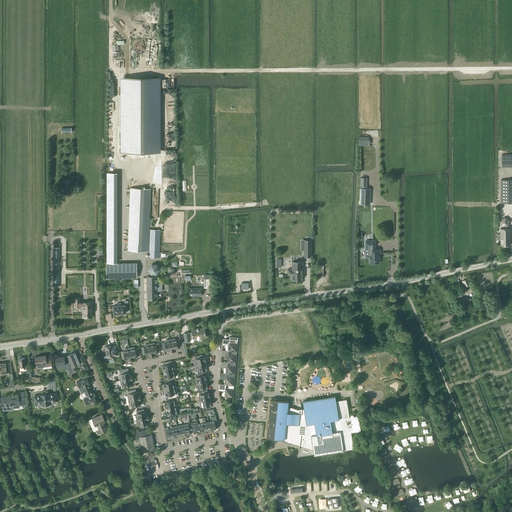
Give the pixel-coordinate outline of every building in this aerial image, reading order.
[(155,77),(125,77),(125,132),(120,132),(120,153),(156,153),(155,77)] [(511,166),(511,154),(502,155),(502,167),(511,166)] [(370,189),(365,189),(365,186),(366,186),(367,178),(360,178),(360,189),(360,204),(370,204),(370,189)] [(501,204),(511,203),(511,179),(501,180),(501,204)] [(128,250),(148,251),(150,189),(130,188),(129,211),(128,249),(128,250)] [(508,226),(510,221),(505,217),(500,221),(502,226),(508,226)] [(500,234),(496,234),(496,240),(500,240),(501,246),(510,246),(509,228),(500,229),(500,234)] [(159,258),(160,230),(150,229),(149,257),(159,258)] [(375,250),(374,248),(374,241),(366,241),(366,257),(370,257),(370,263),(373,263),(373,264),(374,264),(375,264),(376,264),(376,263),(379,263),(379,255),(379,254),(380,253),(380,250),(375,250)] [(292,275),(292,280),(302,280),(302,262),(292,262),(292,269),(288,269),(288,275),(292,275)] [(107,263),(106,263),(107,278),(137,278),(136,263),(117,263),(114,263),(108,263),(107,263)] [(157,274),(159,269),(157,264),(151,264),(148,269),(151,274),(157,274)] [(157,276),(147,277),(147,299),(157,299),(157,291),(161,291),(162,291),(162,283),(157,283),(157,276)] [(470,285),(468,279),(462,281),(465,287),(466,287),(467,289),(471,287),(470,285)] [(201,296),(201,288),(189,288),(189,296),(201,296)] [(475,298),(466,302),(468,305),(476,301),(475,299),(478,297),(473,288),(470,289),(475,298)] [(92,302),(80,302),(80,298),(74,298),(74,307),(80,307),(82,307),(83,317),(92,317),(92,302)] [(118,313),(118,314),(121,313),(126,313),(125,310),(128,310),(128,301),(125,301),(125,305),(121,305),(121,303),(117,303),(117,306),(113,306),(114,314),(118,313)] [(271,323),(264,324),(265,332),(264,332),(265,341),(270,340),(271,346),(277,345),(275,330),(272,330),(271,323)] [(299,332),(295,332),(297,340),(300,340),(300,339),(307,338),(306,334),(308,334),(308,330),(306,330),(305,323),(298,324),(299,332)] [(282,332),(280,333),(280,337),(283,337),(284,342),(289,341),(288,340),(291,340),(288,326),(287,325),(284,325),(284,327),(281,327),(282,332)] [(249,332),(246,333),(248,341),(250,341),(251,345),(258,344),(256,334),(257,334),(257,331),(256,331),(255,326),(248,327),(249,332)] [(189,332),(183,333),(185,342),(186,342),(187,343),(189,342),(189,341),(190,341),(190,337),(193,337),(193,339),(197,338),(197,339),(198,340),(201,339),(201,338),(201,337),(206,336),(204,328),(199,329),(199,328),(197,329),(191,330),(192,333),(189,333),(189,332)] [(237,352),(238,338),(229,337),(229,339),(223,339),(222,342),(224,343),(224,345),(228,345),(227,351),(237,352)] [(176,339),(174,338),(170,339),(172,351),(175,351),(175,350),(178,349),(178,348),(181,347),(179,339),(176,340),(176,339)] [(169,352),(172,351),(170,339),(165,340),(164,342),(161,343),(163,351),(166,350),(166,352),(169,351),(169,352)] [(155,343),(154,343),(149,344),(152,356),(155,355),(155,354),(157,354),(157,353),(160,352),(158,343),(156,344),(155,343)] [(149,356),(152,356),(149,344),(145,344),(144,346),(144,347),(141,347),(142,355),(145,355),(146,356),(148,355),(149,356)] [(118,355),(116,346),(112,347),(112,345),(105,347),(105,350),(102,350),(103,356),(106,356),(107,358),(109,357),(109,358),(109,359),(111,359),(112,359),(112,358),(113,357),(113,356),(118,355)] [(135,348),(134,348),(133,347),(129,348),(131,360),(134,359),(134,358),(137,358),(137,356),(140,356),(138,348),(135,348)] [(128,361),(131,360),(129,348),(124,349),(123,350),(123,351),(120,352),(122,359),(125,359),(125,360),(128,360),(128,361)] [(223,356),(227,357),(226,362),(236,363),(237,352),(227,351),(222,350),(221,354),(223,354),(223,356)] [(72,373),(75,372),(72,367),(81,364),(76,352),(67,355),(67,356),(68,356),(72,366),(70,366),(70,370),(70,371),(72,373)] [(194,365),(206,362),(206,360),(205,360),(204,357),(203,357),(202,354),(194,356),(195,359),(194,359),(194,361),(194,365)] [(47,366),(52,366),(51,358),(46,358),(46,356),(35,357),(37,369),(43,368),(42,366),(47,366)] [(64,356),(55,358),(56,366),(57,366),(57,368),(66,367),(69,374),(72,373),(70,371),(70,370),(70,366),(72,366),(68,356),(67,356),(64,357),(64,356)] [(19,366),(18,367),(18,372),(26,371),(27,377),(28,377),(29,383),(32,382),(31,378),(31,377),(31,376),(30,370),(29,364),(26,365),(25,358),(18,358),(19,366)] [(163,372),(175,369),(174,365),(173,364),(172,364),(171,361),(164,363),(164,366),(163,366),(163,369),(162,369),(163,372)] [(198,374),(203,373),(206,372),(206,369),(207,369),(206,366),(207,366),(206,362),(194,365),(195,370),(197,371),(198,374)] [(222,368),(226,368),(225,373),(235,374),(236,363),(226,362),(221,362),(220,365),(222,365),(222,368)] [(130,372),(129,372),(128,369),(128,370),(119,371),(120,374),(120,375),(119,376),(120,380),(132,378),(131,375),(130,375),(130,372)] [(172,379),(175,378),(174,376),(175,376),(175,375),(176,374),(175,369),(163,372),(164,375),(166,380),(172,379)] [(195,383),(207,380),(206,378),(205,375),(204,376),(203,373),(198,374),(195,374),(196,377),(195,377),(195,378),(194,379),(195,383)] [(221,379),(225,379),(224,385),(234,385),(235,374),(225,373),(220,373),(220,377),(221,377),(221,379)] [(86,378),(76,382),(79,388),(80,391),(81,393),(90,389),(89,384),(86,378)] [(132,381),(132,378),(120,380),(121,385),(122,386),(123,386),(123,389),(131,387),(131,384),(132,384),(132,381)] [(173,382),(172,379),(166,380),(165,381),(165,384),(164,384),(164,387),(163,387),(164,390),(176,387),(175,383),(174,382),(173,382)] [(198,391),(207,390),(206,387),(207,387),(207,384),(208,384),(207,380),(195,383),(196,388),(197,389),(198,389),(198,392),(198,391)] [(220,390),(224,391),(223,396),(233,397),(234,385),(224,385),(219,384),(219,388),(220,388),(220,390)] [(173,397),(176,397),(176,394),(176,393),(177,392),(176,387),(164,390),(165,393),(166,393),(166,396),(168,395),(168,398),(173,397)] [(83,398),(86,405),(96,400),(93,394),(93,395),(90,389),(81,393),(82,393),(83,398)] [(138,392),(136,392),(136,389),(128,391),(128,394),(127,396),(128,400),(140,398),(139,394),(139,395),(138,392)] [(199,401),(211,398),(210,396),(209,396),(209,393),(208,393),(207,390),(198,391),(198,392),(199,392),(199,394),(199,395),(198,397),(199,401)] [(57,401),(56,393),(50,394),(49,394),(48,394),(41,395),(40,395),(33,396),(34,404),(41,403),(41,405),(51,404),(51,402),(57,401)] [(26,397),(22,398),(19,398),(18,395),(13,396),(13,397),(1,398),(2,407),(3,410),(13,409),(13,405),(19,404),(19,406),(27,405),(26,397)] [(177,405),(176,401),(177,401),(178,399),(178,396),(176,397),(173,397),(168,398),(166,399),(166,402),(165,402),(165,405),(164,405),(165,408),(177,405)] [(346,399),(336,401),(335,396),(302,402),(304,409),(302,409),(301,409),(298,410),(291,407),(288,407),(284,438),(288,439),(288,442),(299,446),(298,450),(299,450),(300,446),(313,450),(311,439),(308,440),(308,434),(302,435),(301,428),(306,427),(306,424),(326,421),(347,418),(346,414),(349,414),(346,399)] [(140,401),(141,401),(140,398),(128,400),(129,405),(130,406),(131,406),(132,409),(139,407),(139,404),(140,404),(140,401)] [(202,407),(202,410),(210,408),(210,405),(211,405),(210,402),(211,402),(211,398),(199,401),(200,406),(201,406),(201,407),(202,407)] [(267,425),(266,438),(274,438),(284,440),(284,438),(288,407),(288,402),(278,401),(270,400),(268,422),(269,422),(268,425),(267,425)] [(177,415),(177,412),(178,410),(177,405),(165,408),(166,411),(167,411),(167,414),(169,414),(169,417),(177,415)] [(146,412),(145,412),(144,409),(136,411),(137,414),(136,414),(135,415),(136,420),(148,417),(147,414),(146,412)] [(95,431),(97,435),(107,431),(103,423),(105,422),(102,414),(92,419),(88,420),(91,427),(91,428),(92,428),(94,427),(96,431),(95,431)] [(358,416),(349,417),(349,414),(346,414),(347,418),(326,421),(331,453),(354,449),(353,446),(351,433),(357,432),(356,429),(360,428),(360,426),(358,416)] [(208,421),(211,432),(213,432),(212,430),(216,429),(218,428),(215,416),(211,417),(212,421),(208,421)] [(148,421),(149,421),(148,417),(136,420),(137,424),(138,425),(138,426),(139,426),(140,428),(148,427),(147,424),(148,423),(148,421)] [(208,421),(205,422),(204,418),(202,418),(205,431),(208,430),(209,433),(211,432),(208,421)] [(314,455),(331,453),(326,421),(306,424),(306,427),(301,428),(302,435),(308,434),(308,440),(311,439),(313,450),(314,455)] [(197,424),(197,422),(191,423),(193,434),(197,433),(198,435),(200,435),(197,424)] [(190,434),(189,426),(188,424),(182,425),(185,438),(187,437),(187,435),(190,434)] [(183,438),(185,438),(182,425),(177,426),(179,437),(182,436),(183,438)] [(174,440),(171,430),(168,430),(168,427),(164,428),(166,439),(168,439),(171,438),(172,441),(174,440)] [(148,434),(149,433),(148,430),(133,433),(134,440),(140,439),(141,447),(134,448),(135,453),(142,452),(154,449),(151,435),(148,435),(148,434)] [(328,509),(338,508),(337,498),(327,499),(328,509)]
